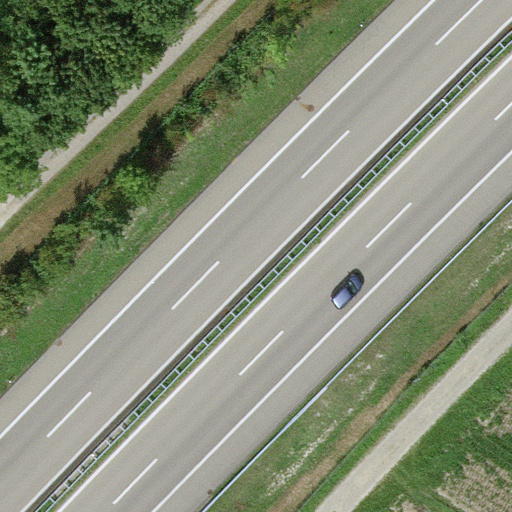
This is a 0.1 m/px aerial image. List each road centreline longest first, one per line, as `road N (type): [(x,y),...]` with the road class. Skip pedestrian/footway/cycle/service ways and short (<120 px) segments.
road 1 (motorway): [(486,0),(0,490)]
road 2 (motorway): [(110,511),(511,108)]
road 3 (track): [(221,0),(0,218)]
road 4 (track): [(337,511),(511,334)]
road 5 (track): [(0,366),(149,511)]
